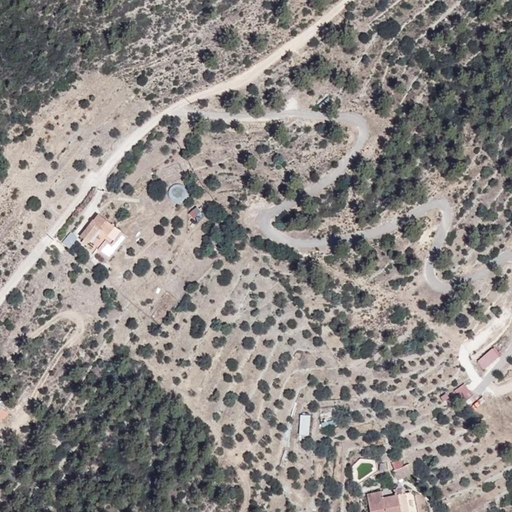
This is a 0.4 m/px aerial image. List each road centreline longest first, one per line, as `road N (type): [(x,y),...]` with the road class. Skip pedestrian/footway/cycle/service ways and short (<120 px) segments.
road 1 (unclassified): [(171,110),(358,122),(360,146),(345,165),(268,213),(271,232),(291,243),(350,238),(436,204),(446,209),(428,272),(436,283),(445,288),(511,258)]
road 2 (unclassified): [(0,299),(111,161),(171,110)]
road 3 (track): [(0,365),(53,322),(77,325),(0,447)]
road 4 (unclassified): [(171,110),(238,81),(348,0)]
